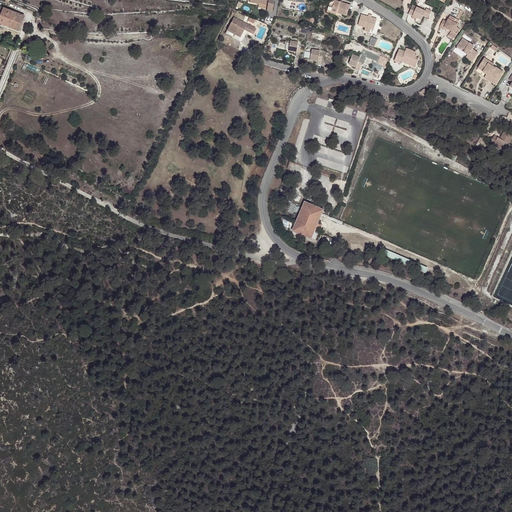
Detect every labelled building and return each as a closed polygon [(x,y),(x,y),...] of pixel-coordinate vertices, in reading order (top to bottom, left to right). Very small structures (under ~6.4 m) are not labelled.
[(267,10),(272,11),(274,1),(271,0),(250,0),(250,2),(259,5),(260,3),(268,5),(267,10)] [(326,11),(330,13),(331,11),(336,12),(346,16),(350,4),(335,0),(334,0),(333,5),(329,4),(326,11)] [(425,10),(413,4),(408,13),(412,15),(417,17),(421,19),(423,15),(428,17),(431,10),(426,8),(425,10)] [(26,16),(3,8),(0,17),(0,23),(20,31),(26,16)] [(357,25),(364,27),(373,30),(376,19),(370,17),(367,16),(360,14),(357,25)] [(448,35),(452,39),(460,30),(456,26),(460,20),(450,15),(447,21),(443,19),(439,26),(444,29),(444,27),(451,31),(448,35)] [(245,28),(248,30),(253,33),(256,28),(234,16),(227,28),(240,36),(245,28)] [(241,41),(248,30),(245,28),(240,36),(227,28),(225,31),(241,41)] [(291,35),(290,43),(294,44),(293,46),(297,47),(297,48),(301,49),(302,42),(298,41),(299,36),(291,35)] [(464,49),(462,51),(468,55),(466,57),(471,61),(478,52),(472,48),(474,45),(463,37),(457,45),(460,47),(462,47),(464,49)] [(394,61),(399,64),(401,60),(410,63),(409,65),(414,67),(417,60),(415,59),(416,57),(417,55),(414,54),(415,52),(406,48),(404,52),(399,49),(394,61)] [(312,51),(310,59),(314,60),(314,62),(318,62),(317,64),(321,65),(322,58),(319,57),(320,52),(312,51)] [(350,55),(349,64),(352,64),(352,66),(356,67),(355,69),(359,70),(361,63),(357,62),(358,57),(350,55)] [(488,75),(497,80),(503,71),(496,66),(495,67),(492,65),(493,63),(483,57),(477,67),(482,70),(482,71),(485,73),(483,77),(486,78),(488,75)] [(495,84),(497,80),(488,75),(486,78),(495,84)] [(503,146),(506,148),(509,143),(508,142),(511,135),(503,130),(500,135),(501,136),(500,138),(499,137),(494,134),(490,141),(497,145),(496,146),(501,149),(503,146)] [(323,214),(324,211),(325,207),(306,200),(297,221),(299,222),(298,225),(296,224),(295,228),(300,230),(299,232),(301,233),(303,230),(305,231),(304,234),(313,237),(315,232),(313,231),(314,228),(317,229),(320,230),(323,225),(322,221),(320,220),(323,214)] [(341,218),(339,217),(324,211),(323,214),(343,223),(344,219),(341,218)] [(425,274),(428,268),(382,249),(380,254),(425,274)]
